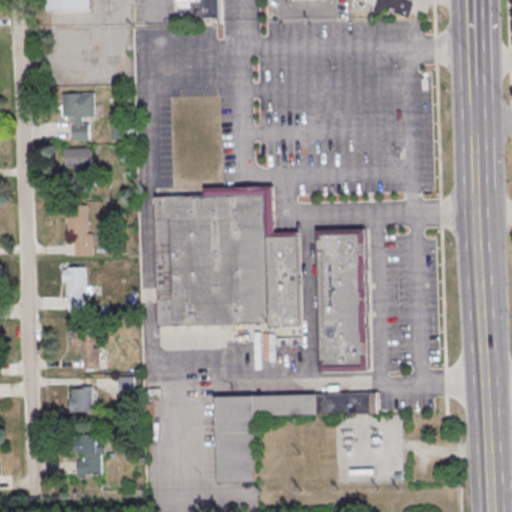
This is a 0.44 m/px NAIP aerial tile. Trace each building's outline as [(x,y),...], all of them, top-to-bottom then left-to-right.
[(90,0),(91,10),(47,12),(46,0),(90,0)] [(221,0),(222,17),(203,17),(202,0),(179,1),(178,0),(221,0)] [(377,7),(379,0),(407,0),(414,2),(410,17),(377,7)] [(64,93),(95,93),(96,115),(85,116),(85,125),(90,125),(91,141),(74,141),(73,125),(75,124),(75,116),(64,117),(64,93)] [(112,125),(126,125),(126,139),(112,140),(112,125)] [(66,149),(93,148),(93,167),(84,168),(85,176),(88,176),(89,191),(69,192),(69,177),(75,177),(75,168),(67,168),(66,149)] [(160,327),(269,325),(269,329),(303,328),(300,231),(276,232),(275,197),(275,185),(206,187),(206,195),(157,196),(160,327)] [(66,205),(88,205),(89,233),(94,233),(94,256),(75,256),(75,233),(69,233),(69,216),(66,216),(66,205)] [(365,228),(317,229),(321,371),(369,370),(365,228)] [(68,267),(86,267),(86,296),(83,296),(83,309),(69,309),(68,281),(64,281),(63,269),(68,269),(68,267)] [(73,321),(93,321),(93,348),(100,348),(101,369),(84,369),(84,345),(73,345),(73,321)] [(120,377),(134,377),(135,393),(121,394),(120,377)] [(72,390),(81,389),(81,387),(93,387),(94,412),(70,412),(70,396),(72,396),(72,390)] [(381,392),(215,396),(218,481),(257,480),(255,416),(381,412),(381,392)] [(96,435),(97,447),(105,447),(106,455),(102,455),(102,475),(78,476),(77,460),(85,460),(85,456),(78,456),(78,452),(72,453),(71,436),(96,435)]
